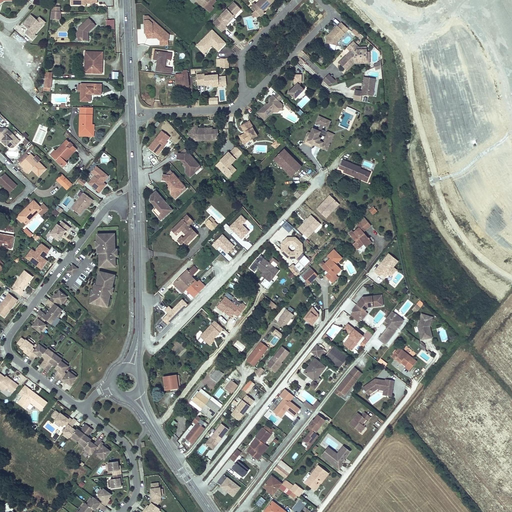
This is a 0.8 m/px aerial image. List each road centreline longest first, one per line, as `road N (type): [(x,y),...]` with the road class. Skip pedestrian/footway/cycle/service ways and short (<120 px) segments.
road 1 (residential): [(122,203),(107,207),(7,342),(14,358),(82,410)]
road 2 (secondary): [(131,114),(138,297),(131,366)]
road 3 (secondary): [(133,394),(210,511)]
road 4 (residential): [(246,100),(330,16),(321,0)]
road 5 (residential): [(120,511),(136,493),(132,457),(82,410)]
road 6 (unknown): [(157,421),(236,326)]
